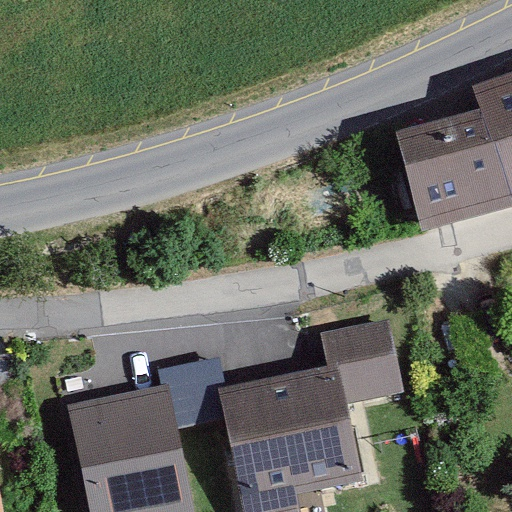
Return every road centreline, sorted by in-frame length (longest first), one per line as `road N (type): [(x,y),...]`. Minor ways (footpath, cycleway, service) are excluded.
road 1 (tertiary): [(0,212),(196,163),(511,37)]
road 2 (residential): [(0,321),(166,309),(402,270),(511,238)]
